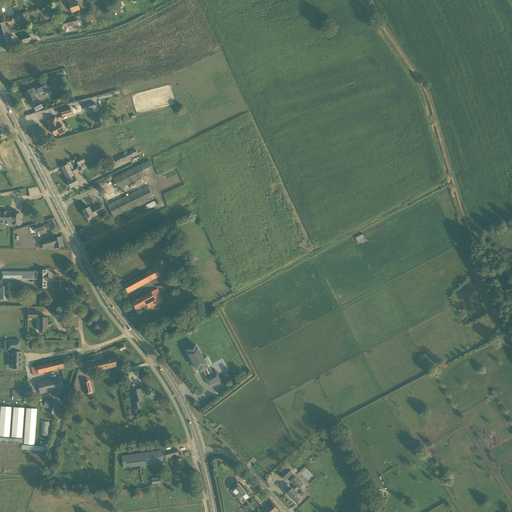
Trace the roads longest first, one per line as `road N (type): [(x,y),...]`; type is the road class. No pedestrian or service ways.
road 1 (track): [(511,263),(468,224),(426,89),(371,0)]
road 2 (primary): [(82,251),(0,89)]
road 3 (track): [(0,475),(41,469),(77,366)]
road 4 (primary): [(201,451),(171,381),(131,330)]
